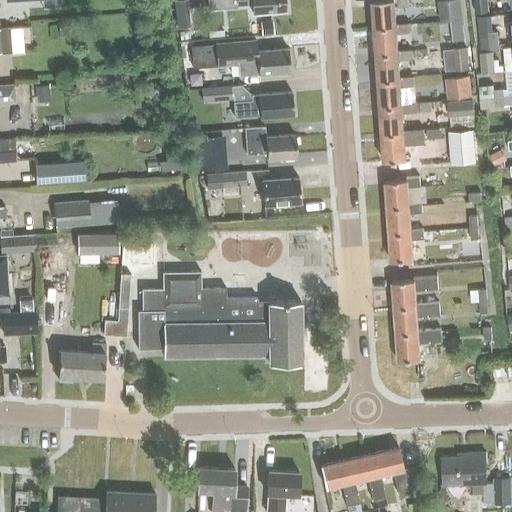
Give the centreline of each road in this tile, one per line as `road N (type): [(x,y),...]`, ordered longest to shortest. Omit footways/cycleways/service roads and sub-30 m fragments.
road 1 (residential): [(364,418),(332,0)]
road 2 (residential): [(0,414),(168,422),(364,418)]
road 3 (residential): [(364,418),(511,414)]
